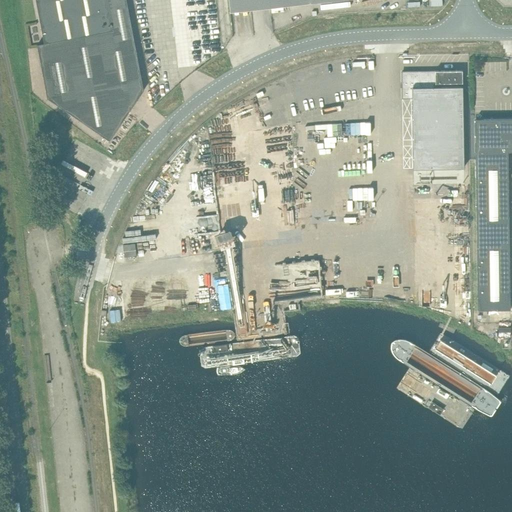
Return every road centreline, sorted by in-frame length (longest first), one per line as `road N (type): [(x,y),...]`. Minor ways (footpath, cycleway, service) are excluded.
road 1 (unclassified): [(82,294),(97,235),(123,184),(157,138),(211,90),(319,43),(465,32)]
road 2 (unclassified): [(65,511),(36,251)]
road 3 (unclassified): [(22,511),(0,305)]
